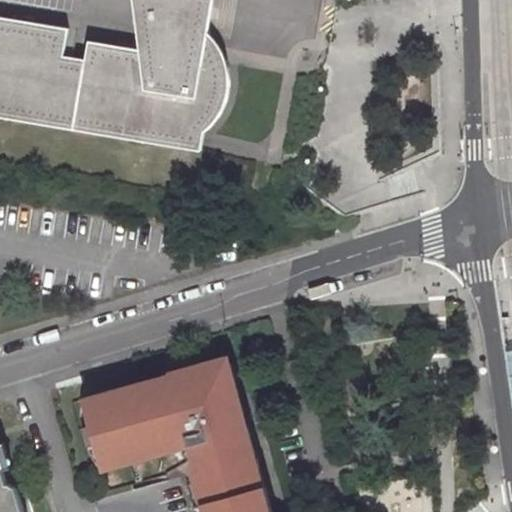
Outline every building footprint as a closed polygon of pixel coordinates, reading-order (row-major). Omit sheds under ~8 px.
[(0,118),(180,149),(183,131),(203,134),(205,132),(216,120),(220,112),(224,104),(226,94),(226,88),(226,76),(224,68),(207,65),(208,63),(202,62),(206,38),(203,36),(201,34),(198,32),(196,30),(193,29),(198,0),(130,0),(138,54),(88,45),(84,64),(83,73),(66,71),(61,70),(68,33),(0,21),(0,118)] [(198,0),(193,29),(196,30),(198,32),(201,34),(203,36),(206,38),(212,2),(212,0),(198,0)] [(66,71),(83,73),(84,64),(72,62),(77,34),(68,33),(61,70),(66,71)] [(207,65),(224,68),(224,66),(219,55),(216,50),(206,38),(202,62),(208,63),(207,65)] [(180,149),(200,152),(203,134),(183,131),(180,149)] [(277,511),(254,428),(249,429),(244,414),(249,412),(236,363),(227,359),(91,400),(96,424),(89,426),(94,445),(102,443),(109,466),(179,449),(178,441),(194,437),(197,445),(191,454),(201,462),(204,474),(200,475),(209,506),(215,505),(216,511),(277,511)] [(254,428),(249,412),(244,414),(249,429),(254,428)] [(194,437),(178,441),(179,449),(184,449),(191,454),(197,445),(194,437)] [(0,511),(32,511),(25,485),(18,481),(7,446),(0,440),(0,511)]
